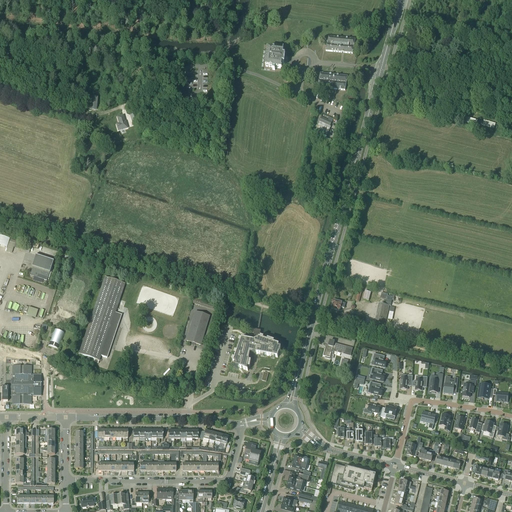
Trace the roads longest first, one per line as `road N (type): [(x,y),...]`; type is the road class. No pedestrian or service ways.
road 1 (track): [(511,370),(317,324),(0,215)]
road 2 (primary): [(296,377),(382,68)]
road 3 (residential): [(65,481),(225,480),(241,425)]
road 4 (track): [(0,91),(90,116),(182,65)]
road 5 (residential): [(241,425),(64,418)]
road 6 (track): [(511,78),(392,69)]
